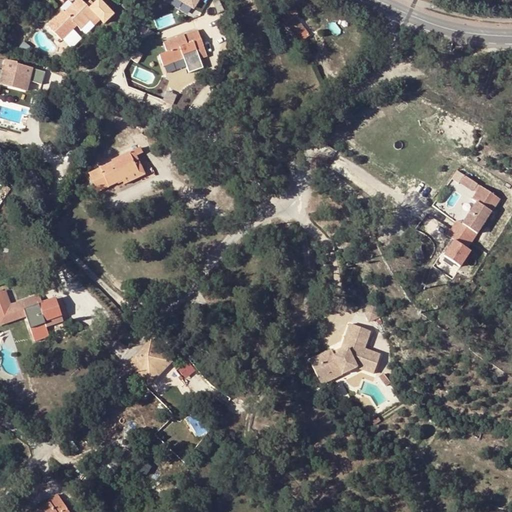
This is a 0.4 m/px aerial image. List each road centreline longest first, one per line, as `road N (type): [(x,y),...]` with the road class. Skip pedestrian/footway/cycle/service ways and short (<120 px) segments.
road 1 (unclassified): [(276,206),(295,191),(315,132),(336,105),(384,68),(397,8)]
road 2 (unclassified): [(2,511),(35,459),(152,330)]
road 3 (unclassified): [(152,330),(0,177)]
road 4 (unclassified): [(152,330),(243,228),(276,206)]
road 5 (unclassified): [(276,206),(164,106)]
